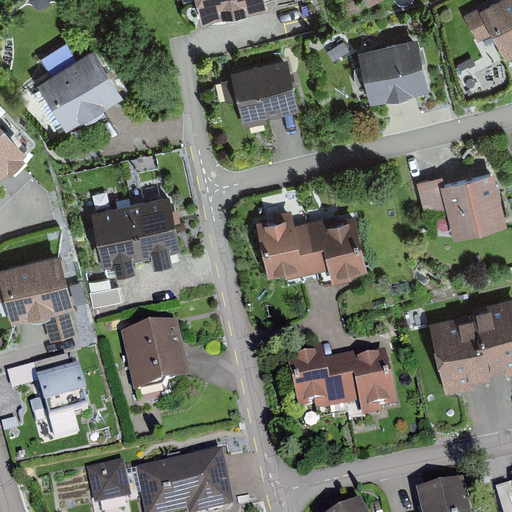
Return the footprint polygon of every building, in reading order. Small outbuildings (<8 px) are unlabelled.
[(196,0),(202,26),(269,10),(267,4),(282,0),(196,0)] [(511,58),(511,0),(502,0),(480,11),(493,35),(506,61),(511,58)] [(493,35),(480,11),(479,9),(465,17),(478,43),(493,35)] [(417,39),(359,53),(371,105),(429,92),(417,39)] [(124,99),(95,52),(38,87),(66,134),(124,99)] [(288,61),(232,75),(245,129),(268,124),(267,119),(300,112),(288,61)] [(28,155),(0,125),(0,180),(8,173),(11,175),(26,161),(24,159),(28,155)] [(508,228),(494,174),(445,187),(443,178),(417,185),(426,217),(447,212),(455,242),(508,228)] [(182,252),(170,198),(132,207),(144,260),(152,258),(154,264),(155,270),(174,266),(171,254),(182,252)] [(144,260),(132,207),(92,216),(104,268),(115,266),(118,279),(136,274),(134,263),(144,260)] [(295,218),(257,226),(268,279),(286,275),(287,279),(330,270),(334,285),(352,281),(352,277),(369,273),(358,220),(320,228),(318,220),(297,225),(295,218)] [(75,310),(61,257),(0,272),(0,274),(1,279),(0,279),(0,304),(6,303),(12,326),(45,318),(71,311),(75,310)] [(120,288),(91,294),(94,309),(123,303),(120,288)] [(511,376),(511,299),(425,321),(445,398),(474,391),(473,386),(492,381),(491,375),(507,371),(509,378),(511,376)] [(71,311),(45,318),(51,343),(77,336),(71,311)] [(192,383),(179,325),(123,337),(136,396),(192,383)] [(323,357),(287,365),(299,417),(316,413),(317,416),(359,406),(363,421),(384,416),(383,412),(399,409),(387,358),(354,365),(352,357),(324,363),(323,357)] [(90,415),(79,373),(72,374),(68,358),(33,367),(45,415),(47,414),(50,426),(90,415)] [(17,421),(2,424),(5,434),(19,430),(17,421)] [(233,511),(222,457),(138,473),(145,511),(233,511)] [(125,464),(89,471),(96,507),(132,500),(125,464)] [(511,511),(511,478),(511,479),(511,482),(511,489),(496,494),(500,511),(511,511)] [(470,511),(465,487),(418,497),(420,511),(470,511)]
